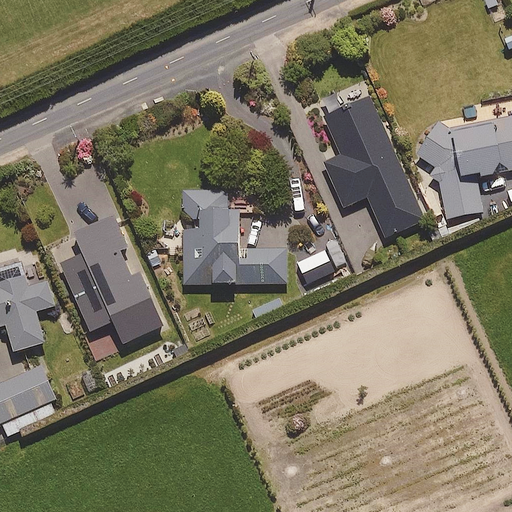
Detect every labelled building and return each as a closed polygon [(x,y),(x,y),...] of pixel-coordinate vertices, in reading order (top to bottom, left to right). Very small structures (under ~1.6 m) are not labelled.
[(424,225),(371,101),(326,120),(342,159),(327,166),(346,210),(369,200),(387,241),(424,225)] [(440,187),(449,229),(485,222),(478,187),(493,183),(503,173),(511,171),(511,123),(453,134),(436,126),(420,163),(435,170),(430,183),(440,187)] [(187,287),(218,287),(218,293),(245,293),(245,287),(289,287),(289,252),(245,252),(245,214),(229,214),(229,194),(187,194),(187,223),(197,223),(197,233),(187,233),(187,287)] [(167,331),(118,219),(78,237),(87,258),(64,268),(94,336),(118,325),(128,348),(167,331)] [(24,284),(20,268),(0,274),(0,329),(9,327),(18,356),(48,346),(39,315),(58,310),(48,277),(24,284)] [(70,312),(58,317),(65,336),(77,331),(70,312)] [(0,387),(0,417),(9,439),(57,418),(52,407),(60,404),(45,369),(0,387)] [(96,371),(83,377),(93,399),(106,393),(96,371)] [(285,482),(277,465),(264,470),(272,488),(285,482)]
